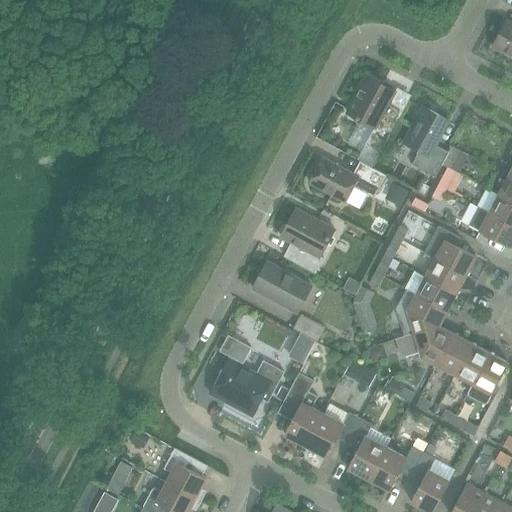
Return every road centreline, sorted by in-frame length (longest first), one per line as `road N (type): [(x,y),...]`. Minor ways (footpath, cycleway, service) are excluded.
road 1 (residential): [(254,465),(174,414),(171,371),(349,46),(393,39),(443,67)]
road 2 (secondary): [(1,511),(275,0)]
